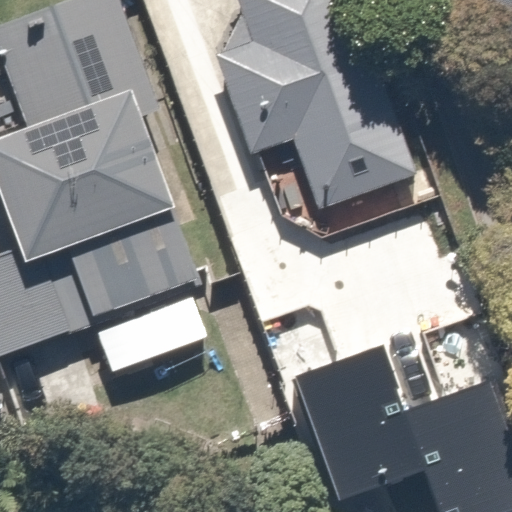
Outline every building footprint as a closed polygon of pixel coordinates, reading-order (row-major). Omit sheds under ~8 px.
[(410,193),(345,0),(206,0),(228,62),(193,74),(228,180),(291,159),(312,225),(410,193)] [(511,0),(465,0),(485,43),(511,30),(511,0)] [(220,301),(112,16),(0,58),(31,138),(0,149),(0,173),(32,258),(0,270),(0,336),(15,377),(220,301)] [(301,219),(221,250),(284,415),(364,384),(301,219)] [(0,417),(12,413),(0,379),(0,417)]
